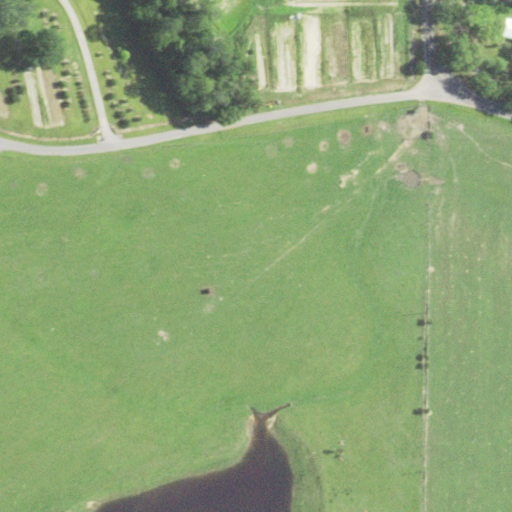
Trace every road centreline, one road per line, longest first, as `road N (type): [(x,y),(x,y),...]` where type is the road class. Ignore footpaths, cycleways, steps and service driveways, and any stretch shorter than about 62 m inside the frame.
road 1 (residential): [(475,101),(395,97),(107,146),(0,141)]
road 2 (residential): [(511,114),(465,95),(435,66),(428,0)]
